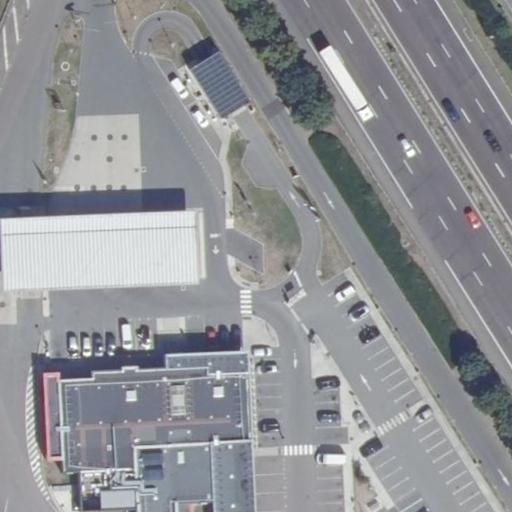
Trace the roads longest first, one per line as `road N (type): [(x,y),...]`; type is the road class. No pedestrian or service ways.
road 1 (motorway): [(311,0),(511,308)]
road 2 (motorway): [(511,161),(408,0)]
